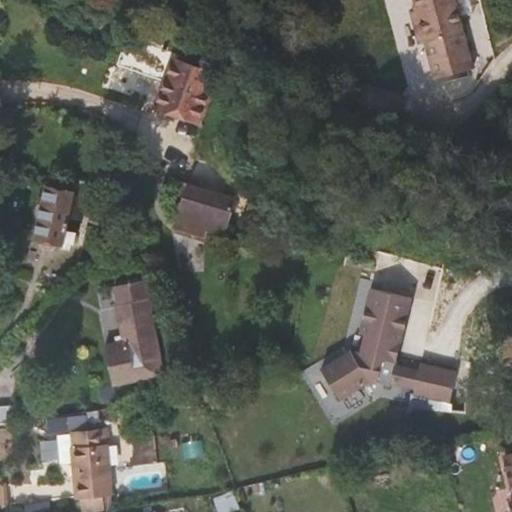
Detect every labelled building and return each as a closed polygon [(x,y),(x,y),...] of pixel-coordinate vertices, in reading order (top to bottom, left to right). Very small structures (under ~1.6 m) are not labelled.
[(410,13),(413,22),(419,44),(424,43),(435,79),(473,68),(462,29),(454,0),(418,0),(413,1),(416,11),(410,13)] [(215,75),(174,62),(176,55),(139,41),(137,43),(127,39),(118,64),(167,83),(158,106),(199,121),(215,75)] [(392,123),(401,95),(368,84),(359,112),(392,123)] [(229,224),(236,198),(188,184),(182,182),(174,207),(181,210),(175,227),(205,236),(208,226),(224,232),(227,223),(229,224)] [(94,197),(85,195),(46,187),(44,198),(37,197),(36,203),(42,204),(39,221),(35,237),(41,238),(40,244),(43,248),(50,250),(55,247),(56,242),(83,248),(94,197)] [(129,364),(160,358),(149,299),(150,299),(146,279),(115,286),(118,305),(117,305),(129,364)] [(365,363),(371,324),(355,321),(349,361),(357,362),(365,363)] [(390,386),(413,389),(412,400),(451,405),(456,367),(394,358),(390,386)] [(181,398),(179,389),(167,391),(168,401),(181,398)] [(196,407),(195,394),(185,395),(186,408),(196,407)] [(0,424),(19,424),(18,403),(0,403),(0,424)] [(112,495),(106,438),(111,437),(110,427),(72,432),(72,433),(57,435),(60,464),(74,463),(76,481),(78,499),(112,495)] [(158,463),(155,435),(139,437),(134,438),(138,466),(143,465),(158,463)] [(180,446),(178,439),(169,441),(171,449),(180,446)]
